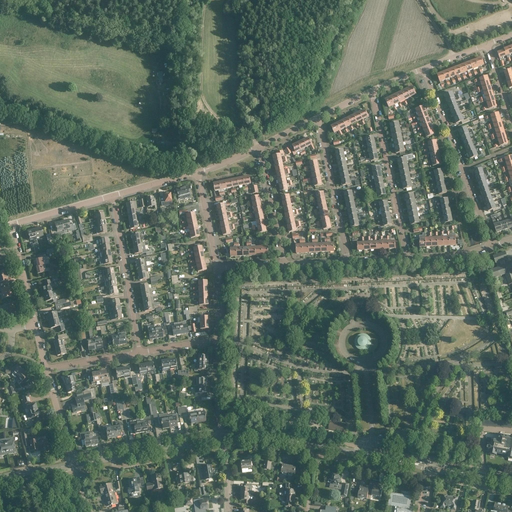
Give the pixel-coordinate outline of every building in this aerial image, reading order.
[(506,56),(505,52),(504,50),(497,53),(499,58),(506,56)] [(481,58),(476,60),(478,67),(479,69),(481,69),(481,66),(484,65),(481,58)] [(470,62),(473,69),(478,67),(476,60),(470,62)] [(465,64),(467,71),(473,69),(470,62),(465,64)] [(459,66),(462,73),(467,71),(465,64),(459,66)] [(459,66),(454,69),(456,76),(457,78),(459,77),(459,75),(462,73),(459,66)] [(448,71),(451,78),(456,76),(454,69),(448,71)] [(443,73),(445,80),(451,78),(448,71),(443,73)] [(443,73),(437,75),(440,82),(441,84),(443,83),(442,81),(445,80),(443,73)] [(480,81),(478,82),(478,85),(481,84),(489,82),(487,76),(482,78),(480,79),(480,81)] [(412,87),(407,89),(410,97),(416,94),(412,87)] [(401,92),(405,100),(410,97),(407,89),(401,92)] [(396,95),(400,102),(405,100),(401,92),(396,95)] [(445,96),(447,102),(455,99),(452,93),(445,96)] [(391,97),(394,105),(400,102),(396,95),(391,97)] [(389,108),(394,105),(391,97),(385,100),(389,108)] [(456,101),(455,99),(447,102),(449,107),(456,104),(455,101),(456,101)] [(488,107),(486,107),(486,108),(486,110),(489,109),(497,107),(495,102),(487,104),(488,107)] [(456,104),(449,107),(451,112),(458,110),(456,104)] [(418,115),(426,112),(424,106),(413,111),(414,113),(417,112),(418,115)] [(365,110),(359,113),(362,119),(368,116),(365,110)] [(426,112),(418,115),(420,121),(428,118),(426,112)] [(359,113),(354,116),(357,122),(362,119),(359,113)] [(461,115),(460,115),(453,118),(456,124),(461,122),(462,124),(470,121),(469,119),(463,121),(461,115)] [(354,116),(348,118),(351,125),(357,122),(354,116)] [(348,118),(342,121),(346,128),(351,125),(348,118)] [(420,121),(419,121),(419,124),(421,123),(422,126),(430,123),(428,118),(420,121)] [(340,130),(346,128),(342,121),(337,124),(340,130)] [(422,126),(421,127),(422,129),(423,129),(424,132),(432,129),(430,123),(422,126)] [(337,124),(331,127),(334,133),(338,131),(339,134),(340,136),(342,135),(341,133),(340,130),(337,124)] [(459,131),(461,137),(468,134),(469,134),(466,128),(459,131)] [(435,134),(432,129),(424,132),(427,137),(435,134)] [(496,134),(494,134),(495,137),(497,136),(505,134),(503,129),(495,131),(496,134)] [(468,134),(461,137),(463,142),(470,139),(469,136),(472,135),(471,133),(469,134),(468,134)] [(309,138),(303,140),(307,147),(310,145),(312,150),(314,149),(309,138)] [(465,148),(472,145),(470,139),(463,142),(465,148)] [(298,143),(301,150),(307,147),(303,140),(298,143)] [(294,149),(291,150),(294,155),(296,154),(296,153),(299,151),(300,153),(302,156),(304,155),(302,152),(301,150),(298,143),(292,146),(294,149)] [(468,153),(474,150),(472,145),(465,148),(468,153)] [(475,150),(474,150),(468,153),(470,159),(478,156),(475,150)] [(273,156),(274,162),(282,160),(281,156),(284,156),(283,151),(277,152),(277,155),(273,156)] [(397,160),(399,166),(407,164),(406,160),(414,159),(413,154),(403,156),(404,159),(397,160)] [(474,172),(476,178),(483,175),(484,175),(482,169),(474,172)] [(284,172),(277,174),(278,180),(285,178),(285,175),(287,174),(287,172),(284,172)] [(222,195),(219,182),(213,184),(215,191),(218,190),(219,193),(220,195),(222,195)] [(188,186),(176,190),(178,196),(179,198),(183,197),(183,199),(190,197),(189,195),(190,195),(188,186)] [(171,201),(170,193),(169,193),(167,193),(167,194),(164,194),(164,197),(165,203),(162,203),(162,206),(168,205),(171,204),(171,201)] [(491,197),(484,200),(486,205),(493,203),(492,199),(495,198),(494,196),(491,197)] [(146,198),(148,207),(153,207),(153,209),(156,209),(155,200),(153,200),(153,197),(146,198)] [(384,199),(374,202),(375,204),(378,203),(378,206),(380,205),(381,209),(388,207),(387,202),(385,202),(384,199)] [(131,203),(126,204),(127,210),(134,209),(136,209),(135,202),(131,202),(131,203)] [(493,202),(493,203),(486,205),(488,211),(496,209),(493,202)] [(96,219),(89,220),(89,223),(95,222),(105,220),(104,214),(103,214),(103,211),(94,213),(95,216),(96,219)] [(227,216),(219,218),(221,224),(228,222),(227,219),(230,219),(229,218),(229,216),(227,216)] [(503,230),(500,223),(496,224),(496,222),(495,222),(494,219),(492,219),(496,233),(503,230)] [(68,220),(61,222),(63,231),(67,229),(68,232),(76,230),(75,224),(69,225),(68,220)] [(93,226),(92,226),(92,229),(94,228),(106,226),(105,220),(95,222),(92,223),(93,226)] [(140,224),(141,224),(144,223),(144,220),(139,221),(129,223),(130,229),(140,228),(140,224)] [(55,236),(55,233),(63,231),(61,222),(55,224),(56,229),(51,231),(52,236),(55,236)] [(107,233),(106,226),(94,228),(94,231),(96,231),(96,234),(107,233)] [(41,228),(34,230),(36,238),(43,236),(41,231),(42,231),(41,229),(41,228)] [(27,233),(26,233),(27,237),(28,240),(29,239),(29,240),(33,239),(34,244),(32,245),(33,249),(35,248),(34,245),(38,244),(36,238),(34,230),(27,232),(27,233)] [(140,240),(147,239),(146,237),(143,237),(142,237),(141,234),(131,235),(132,242),(140,240)] [(93,247),(109,245),(108,238),(98,240),(99,244),(93,245),(93,247)] [(140,247),(133,248),(134,254),(143,253),(142,250),(144,250),(143,246),(142,247),(141,247),(140,247)] [(99,257),(99,259),(111,257),(110,251),(101,252),(102,256),(99,256),(99,257)] [(511,283),(511,262),(506,265),(504,260),(507,259),(505,252),(493,256),(496,263),(499,262),(501,267),(490,270),(493,278),(505,274),(509,285),(511,283)] [(37,260),(34,260),(36,267),(39,266),(39,267),(49,264),(48,257),(46,258),(45,255),(40,256),(41,259),(37,260)] [(99,259),(96,260),(96,262),(101,261),(101,265),(112,263),(111,257),(99,259)] [(147,266),(146,263),(151,262),(150,259),(136,262),(136,264),(135,265),(136,268),(137,268),(147,266)] [(50,278),(51,278),(55,277),(53,267),(50,268),(49,264),(39,267),(39,266),(36,267),(37,274),(48,272),(50,278)] [(148,272),(147,269),(152,268),(151,265),(147,266),(137,268),(138,274),(148,272)] [(98,276),(99,278),(114,275),(113,269),(103,271),(103,275),(98,276)] [(139,281),(149,279),(148,272),(138,274),(139,281)] [(45,286),(46,287),(41,289),(42,294),(52,292),(50,287),(51,287),(50,281),(44,282),(45,286)] [(100,288),(98,289),(98,291),(101,290),(104,290),(108,289),(116,288),(115,281),(105,283),(106,287),(100,288)] [(8,284),(0,286),(0,294),(1,295),(2,299),(11,297),(10,294),(11,294),(9,287),(8,288),(8,284)] [(156,294),(152,295),(151,291),(141,293),(142,299),(157,297),(156,294)] [(55,297),(53,297),(52,292),(42,294),(42,295),(43,294),(45,302),(50,301),(51,303),(56,302),(55,297)] [(153,304),(153,300),(157,299),(157,297),(142,299),(143,305),(153,304)] [(6,313),(7,318),(15,316),(15,313),(16,313),(14,307),(13,307),(12,303),(0,306),(0,311),(0,312),(6,310),(7,313),(6,313)] [(154,310),(154,307),(158,306),(158,303),(153,304),(143,305),(144,312),(152,310),(154,310)] [(502,303),(500,304),(502,312),(508,310),(507,307),(503,308),(502,303)] [(49,322),(59,319),(61,319),(60,314),(59,310),(52,312),(53,314),(47,315),(47,316),(46,317),(47,320),(48,320),(49,322)] [(121,312),(110,314),(111,320),(122,318),(121,312)] [(60,324),(59,319),(49,322),(50,329),(57,327),(57,329),(58,333),(65,331),(63,324),(60,324)] [(187,334),(185,322),(178,323),(180,335),(187,334)] [(174,324),(175,327),(170,328),(171,332),(172,331),(173,336),(180,335),(178,323),(174,324)] [(154,328),(156,339),(162,338),(162,335),(167,334),(165,328),(162,328),(162,327),(154,328)] [(150,340),(156,339),(154,328),(148,329),(150,340)] [(124,333),(118,334),(118,336),(120,345),(126,344),(124,335),(124,333)] [(54,342),(55,349),(64,347),(62,340),(61,339),(67,337),(66,334),(58,336),(59,341),(54,342)] [(120,345),(118,336),(114,337),(114,334),(107,335),(108,342),(112,341),(113,346),(114,346),(120,345)] [(360,335),(361,338),(360,338),(360,339),(359,339),(359,340),(358,340),(358,341),(356,341),(356,345),(357,346),(358,347),(358,348),(359,348),(360,348),(360,349),(361,349),(362,349),(365,349),(366,349),(367,348),(367,347),(368,347),(368,346),(369,346),(369,345),(370,344),(370,343),(369,340),(367,340),(367,339),(366,339),(365,338),(364,338),(364,335),(360,335)] [(88,346),(86,346),(87,350),(88,350),(88,351),(95,349),(94,339),(93,337),(90,337),(90,340),(91,341),(87,342),(88,346)] [(99,338),(94,339),(95,349),(96,349),(96,350),(99,350),(99,349),(102,348),(101,339),(100,339),(99,338)] [(66,354),(64,347),(55,349),(57,356),(66,354)] [(197,356),(197,359),(198,359),(198,363),(207,364),(208,357),(203,356),(197,356)] [(175,359),(168,360),(170,370),(173,369),(174,370),(177,369),(176,363),(175,364),(175,359)] [(165,370),(170,370),(168,360),(161,361),(162,366),(161,366),(162,372),(166,371),(165,370)] [(152,363),(145,364),(147,374),(151,373),(151,374),(154,373),(153,367),(152,363)] [(203,370),(207,370),(207,364),(198,363),(195,363),(194,371),(198,372),(198,371),(203,371),(203,370)] [(147,374),(145,364),(141,365),(141,364),(140,364),(138,364),(138,365),(136,366),(137,371),(139,370),(140,378),(136,379),(138,390),(142,390),(140,380),(142,380),(141,377),(144,376),(143,374),(147,374)] [(17,377),(24,371),(23,370),(22,370),(19,367),(17,365),(14,367),(10,370),(6,369),(5,373),(11,373),(13,372),(17,377)] [(129,367),(122,368),(123,376),(124,379),(131,377),(130,375),(129,367)] [(27,377),(25,374),(26,373),(24,371),(17,377),(21,383),(23,381),(25,383),(29,380),(27,377)] [(110,383),(109,377),(107,377),(106,371),(99,372),(101,384),(110,383)] [(101,384),(99,372),(92,373),(92,377),(90,377),(92,385),(96,384),(97,385),(100,384),(101,384)] [(74,384),(76,383),(74,377),(72,377),(63,379),(65,386),(74,384)] [(76,391),(74,384),(65,386),(68,393),(76,391)] [(7,389),(5,389),(6,392),(8,392),(9,395),(15,393),(13,386),(6,388),(7,389)] [(31,402),(28,394),(22,396),(24,404),(31,402)] [(77,404),(71,405),(73,413),(81,411),(81,412),(85,410),(83,401),(91,399),(90,394),(75,398),(77,403),(77,404)] [(37,410),(35,404),(31,405),(30,402),(25,404),(26,409),(25,410),(26,414),(37,410)] [(202,409),(195,410),(198,423),(205,422),(205,418),(205,417),(207,417),(206,413),(204,414),(204,412),(202,412),(202,409)] [(37,410),(26,414),(28,421),(25,422),(26,428),(33,426),(31,419),(36,417),(36,419),(40,418),(37,410)] [(191,424),(198,423),(195,410),(188,411),(189,420),(190,420),(191,424)] [(168,418),(169,428),(177,427),(176,423),(177,423),(176,422),(178,421),(177,414),(167,416),(168,418)] [(139,418),(140,421),(142,433),(149,431),(147,425),(150,424),(149,418),(146,418),(146,417),(139,418)] [(169,428),(168,418),(160,420),(161,425),(162,425),(162,429),(169,428)] [(142,433),(140,421),(136,421),(136,420),(130,422),(131,428),(132,427),(133,433),(135,433),(135,434),(142,433)] [(115,423),(116,427),(112,428),(114,438),(121,436),(121,435),(121,433),(120,433),(120,430),(122,429),(122,424),(119,424),(118,422),(115,423)] [(337,424),(330,422),(328,429),(343,432),(345,424),(337,423),(337,424)] [(107,439),(114,438),(112,428),(106,429),(105,427),(103,427),(104,433),(106,432),(107,435),(106,435),(107,437),(107,439)] [(91,446),(89,435),(89,432),(80,434),(81,440),(84,439),(86,447),(91,446)] [(488,443),(486,451),(489,451),(489,453),(496,455),(496,453),(507,455),(507,457),(511,457),(511,435),(511,436),(500,434),(498,441),(491,439),(491,444),(488,443)] [(10,438),(4,439),(5,443),(7,454),(8,454),(13,454),(13,452),(15,452),(14,443),(11,443),(11,442),(10,438)] [(41,448),(41,451),(48,450),(47,446),(48,446),(47,442),(46,440),(40,442),(36,443),(36,440),(29,441),(31,451),(38,450),(38,449),(41,448)] [(252,470),(251,461),(241,462),(241,463),(241,466),(242,466),(242,469),(248,469),(248,470),(252,470)] [(264,470),(263,473),(267,473),(268,470),(270,471),(271,468),(274,469),(275,464),(265,462),(265,463),(264,463),(264,466),(264,470)] [(213,479),(211,465),(202,467),(203,473),(204,475),(203,475),(204,480),(213,479)] [(287,466),(283,465),(282,468),(279,467),(278,472),(294,475),(296,467),(290,466),(287,466)] [(187,474),(183,475),(184,484),(191,483),(189,470),(186,471),(187,474)] [(179,475),(178,472),(175,473),(177,485),(184,484),(183,475),(179,475)] [(152,483),(146,484),(147,490),(153,489),(153,490),(162,488),(160,474),(150,476),(151,481),(152,481),(152,483)] [(338,485),(340,478),(339,478),(340,476),(336,475),(336,474),(334,474),(333,475),(333,474),(332,479),(331,479),(331,480),(329,480),(328,483),(331,483),(330,488),(342,490),(341,496),(346,497),(349,484),(344,483),(343,486),(338,485)] [(138,488),(140,487),(139,479),(128,481),(129,489),(128,489),(129,494),(131,493),(131,494),(139,493),(138,488)] [(369,489),(373,490),(372,494),(376,495),(378,496),(378,495),(381,496),(382,489),(377,488),(378,483),(374,482),(374,484),(370,483),(369,486),(369,489)] [(114,489),(112,490),(110,484),(102,486),(102,487),(99,488),(100,492),(103,491),(104,495),(114,493),(115,492),(114,489)] [(295,494),(295,490),(292,490),(292,484),(285,484),(285,490),(282,490),(282,496),(287,496),(295,497),(295,494)] [(241,491),(241,494),(249,494),(253,494),(253,492),(252,492),(252,485),(246,485),(246,487),(241,488),(241,491)] [(372,494),(373,490),(369,489),(369,486),(365,485),(364,490),(359,489),(358,496),(361,497),(363,497),(371,498),(371,496),(372,496),(372,494)] [(401,491),(400,495),(390,493),(388,506),(397,507),(396,511),(413,511),(414,505),(410,505),(411,501),(411,500),(411,499),(412,493),(401,491)] [(107,507),(118,504),(114,493),(104,495),(107,507)] [(249,494),(241,494),(241,496),(241,500),(244,500),(244,504),(249,504),(248,500),(249,500),(249,498),(252,498),(253,494),(249,494)] [(444,508),(445,506),(448,506),(450,497),(447,496),(443,495),(441,507),(444,508)] [(283,496),(283,503),(285,503),(285,506),(291,506),(291,503),(294,503),(295,499),(295,497),(287,496),(283,496)] [(454,497),(454,498),(450,497),(448,506),(448,509),(455,510),(457,498),(454,497)] [(203,499),(193,500),(194,511),(204,511),(204,509),(208,509),(207,501),(206,501),(206,499),(203,500),(203,499)] [(484,511),(485,509),(482,509),(479,508),(480,502),(473,501),(473,504),(471,503),(469,509),(475,510),(474,511),(484,511)] [(500,511),(502,504),(495,503),(495,506),(492,505),(491,510),(498,511),(500,511)]
